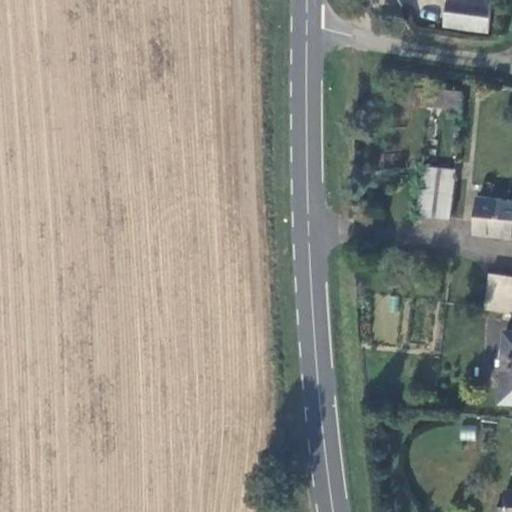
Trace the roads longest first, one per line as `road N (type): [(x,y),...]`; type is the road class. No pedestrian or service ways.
road 1 (secondary): [(306,0),(308,229),(334,511)]
road 2 (track): [(511,62),(306,26)]
road 3 (unknown): [(308,229),(511,253)]
